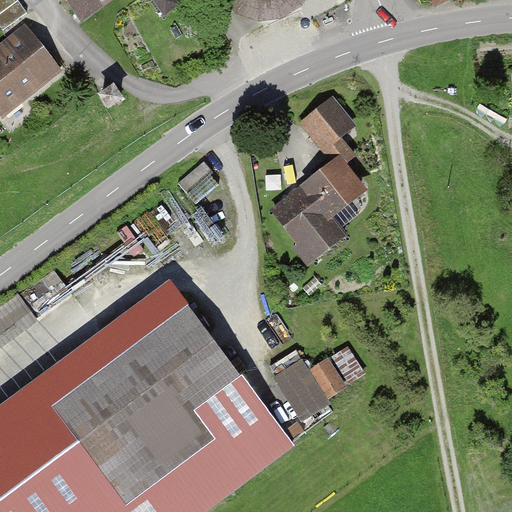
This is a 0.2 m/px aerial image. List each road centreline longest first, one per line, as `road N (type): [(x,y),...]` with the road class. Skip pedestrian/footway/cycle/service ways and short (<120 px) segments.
road 1 (track): [(460,511),(393,120),(390,39)]
road 2 (tertiary): [(0,277),(215,118),(310,68),(390,39)]
road 3 (tertiary): [(390,39),(511,18)]
